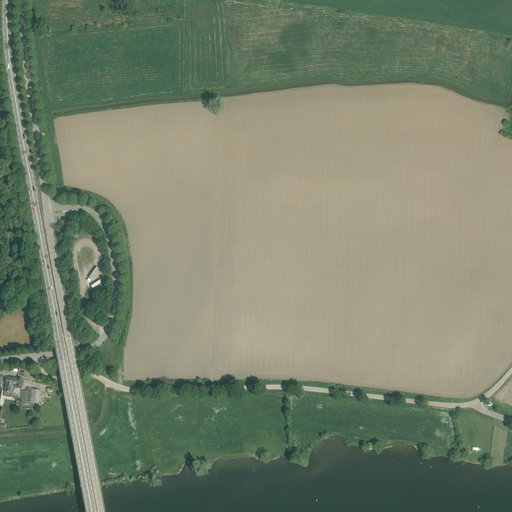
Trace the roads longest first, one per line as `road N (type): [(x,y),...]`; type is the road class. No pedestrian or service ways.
road 1 (primary): [(91,511),(25,155),(6,0)]
road 2 (unclassified): [(475,404),(312,387),(138,390),(83,373),(48,378),(40,356)]
road 3 (unclassified): [(100,511),(48,213)]
road 4 (unclassified): [(40,356),(94,346),(108,332),(116,298),(101,223),(82,211),(48,213)]
road 5 (unclassified): [(48,213),(22,0)]
road 6 (track): [(108,332),(85,313),(74,259),(84,240),(99,248),(97,266)]
road 7 (track): [(106,381),(91,427),(0,435)]
